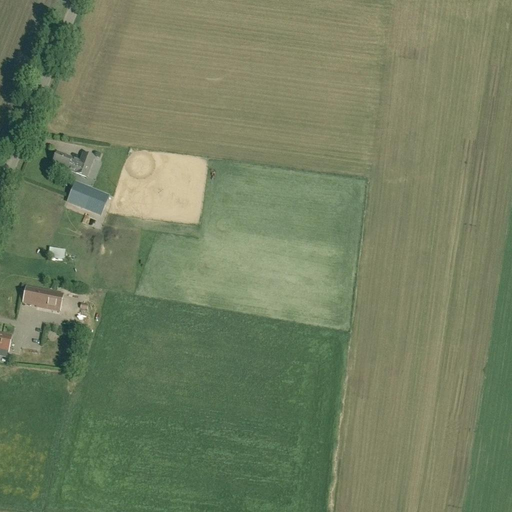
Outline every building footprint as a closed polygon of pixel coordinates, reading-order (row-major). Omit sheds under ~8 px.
[(80,162),(57,153),(52,166),(86,179),(94,159),(82,154),(80,162)] [(102,159),(96,172),(111,179),(117,166),(102,159)] [(104,210),(109,197),(75,183),(69,197),(67,203),(101,217),(104,210)] [(60,312),(63,296),(26,289),(23,304),(60,312)] [(0,350),(8,352),(12,338),(0,334),(0,350)] [(78,353),(81,339),(75,338),(72,352),(78,353)]
